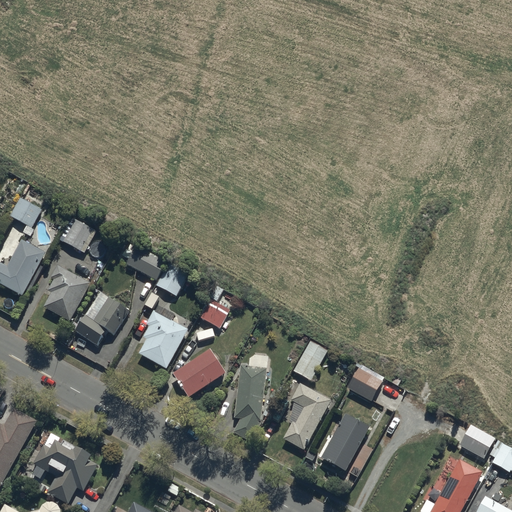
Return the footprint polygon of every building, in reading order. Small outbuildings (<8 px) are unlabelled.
[(10,221),(33,232),(43,213),(21,201),(10,221)] [(59,242),(86,257),(98,234),(71,220),(59,242)] [(0,290),(22,302),(47,257),(24,244),(9,271),(0,265),(0,290)] [(127,269),(158,285),(168,266),(137,250),(127,269)] [(169,268),(158,290),(178,300),(190,279),(169,268)] [(46,313),(70,327),(91,288),(59,270),(52,283),(57,285),(50,297),(54,299),(46,313)] [(75,333),(100,352),(130,313),(105,294),(75,333)] [(202,321),(221,332),(232,313),(213,302),(202,321)] [(139,362),(166,375),(190,334),(156,315),(147,329),(151,331),(144,342),(148,344),(139,362)] [(243,336),(234,330),(226,342),(234,347),(237,342),(238,342),(243,336)] [(293,373),(312,382),(328,351),(309,342),(293,373)] [(173,378),(190,403),(228,378),(211,353),(173,378)] [(247,441),(261,421),(266,366),(242,364),(236,415),(228,427),(247,441)] [(346,387),(372,402),(383,383),(358,368),(346,387)] [(283,438),(304,450),(332,399),(301,382),(291,401),(283,438)] [(0,482),(36,419),(9,404),(0,420),(0,482)] [(320,458),(344,472),(369,427),(345,413),(320,458)] [(459,445),(484,459),(494,441),(469,426),(459,445)] [(55,475),(46,492),(68,503),(77,487),(83,490),(96,465),(87,460),(89,455),(55,437),(49,448),(42,444),(32,463),(55,475)] [(511,473),(511,449),(497,441),(487,460),(511,473)] [(428,511),(458,511),(482,471),(459,458),(428,511)] [(511,511),(511,508),(485,494),(475,511),(511,511)] [(0,511),(59,511),(61,508),(54,502),(45,501),(38,509),(28,511),(21,511),(4,504),(0,511)] [(199,511),(180,501),(173,511),(199,511)] [(151,511),(133,502),(126,511),(151,511)]
